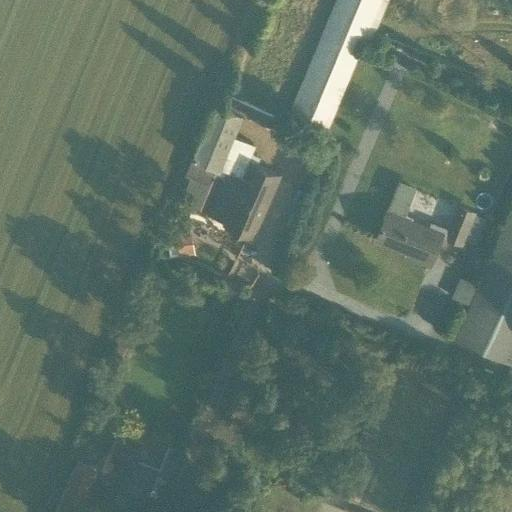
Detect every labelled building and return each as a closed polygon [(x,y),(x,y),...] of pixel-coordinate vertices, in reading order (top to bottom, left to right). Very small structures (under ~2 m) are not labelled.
[(332,0),(282,124),(321,139),(363,39),(369,41),(386,0),(332,0)] [(221,101),(268,122),(272,114),(225,93),(221,101)] [(221,217),(220,220),(252,234),(280,171),(257,160),(260,154),(251,150),(255,141),(233,132),(241,113),(214,101),(182,173),(188,175),(178,198),(199,207),(214,172),(221,175),(205,210),(221,217)] [(416,184),(397,177),(373,236),(405,249),(404,253),(429,263),(443,228),(411,216),(412,214),(405,212),(416,184)] [(508,363),(511,353),(511,198),(452,339),(508,363)] [(474,208),(456,201),(442,234),(461,242),(474,208)] [(179,250),(194,247),(189,220),(173,223),(179,250)] [(173,225),(166,225),(167,250),(175,250),(173,225)] [(458,274),(450,294),(467,302),(476,282),(458,274)] [(128,316),(106,369),(114,372),(136,319),(128,316)] [(333,460),(318,498),(344,509),(393,387),(387,385),(396,364),(471,395),(462,416),(453,412),(413,511),(427,511),(479,384),(396,349),(347,466),(333,460)] [(511,389),(505,386),(502,385),(497,397),(498,398),(511,403),(511,389)] [(117,492),(138,500),(142,492),(147,494),(157,469),(136,461),(140,451),(139,450),(142,442),(121,434),(118,441),(115,440),(107,460),(118,465),(112,480),(120,483),(117,492)] [(179,454),(168,449),(157,473),(169,478),(179,454)] [(54,511),(79,511),(96,470),(75,462),(54,511)] [(511,511),(511,480),(498,511),(511,511)]
